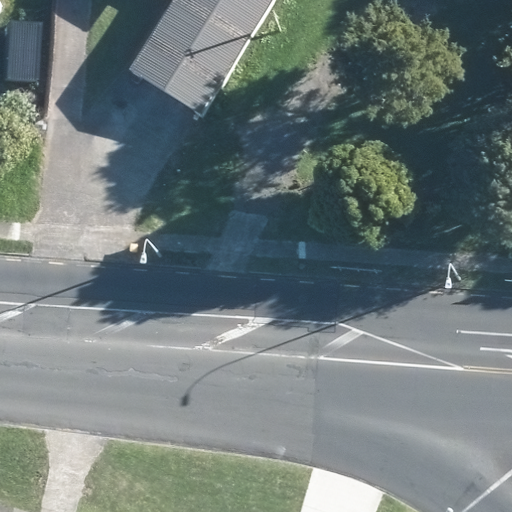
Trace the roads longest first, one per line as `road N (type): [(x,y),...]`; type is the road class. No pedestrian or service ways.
road 1 (secondary): [(332,348),(0,324)]
road 2 (secondary): [(486,511),(332,348)]
road 3 (secondary): [(511,362),(332,348)]
